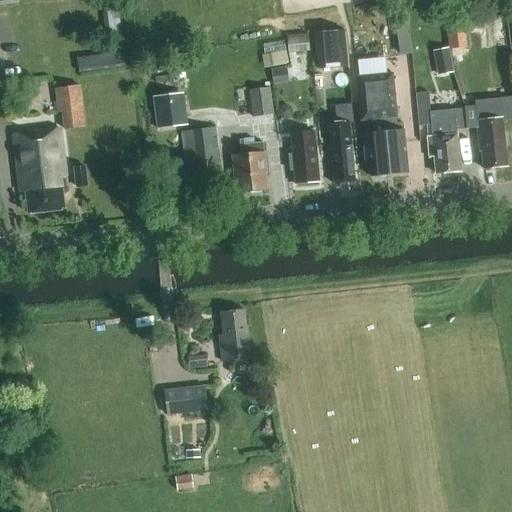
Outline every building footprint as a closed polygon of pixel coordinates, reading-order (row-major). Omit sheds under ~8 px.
[(406,52),(417,51),(415,20),(404,20),(406,52)] [(344,31),(315,33),(318,69),(347,67),(344,31)] [(309,51),(308,37),(287,39),(288,53),(309,51)] [(433,51),(437,76),(453,73),(448,48),(433,51)] [(82,57),(78,58),(80,70),(83,69),(126,64),(124,52),(82,57)] [(392,73),(356,77),(360,121),(365,121),(368,148),(364,149),(365,160),(369,160),(371,176),(372,176),(376,179),(383,178),(385,175),(407,172),(403,130),(402,122),(397,123),(392,73)] [(62,112),(64,129),(85,127),(80,85),(55,88),(57,112),(62,112)] [(249,90),(252,117),(273,115),(269,88),(249,90)] [(418,125),(430,124),(427,92),(415,94),(418,125)] [(152,97),(157,129),(182,126),(178,94),(152,97)] [(479,127),(477,128),(479,152),(481,152),(483,169),(507,166),(505,149),(508,146),(507,134),(504,132),(502,120),(511,118),(511,107),(511,100),(477,103),(479,127)] [(466,129),(464,109),(430,112),(432,136),(427,137),(428,158),(434,157),(436,174),(460,172),(456,130),(466,129)] [(328,123),(330,141),(331,153),(334,184),(354,182),(349,120),(328,123)] [(215,128),(182,132),(187,173),(221,169),(215,128)] [(64,178),(66,178),(60,129),(13,135),(20,192),(25,192),(28,214),(65,210),(62,187),(65,187),(64,178)] [(295,185),(305,184),(307,186),(313,185),(315,183),(319,183),(316,153),(314,130),(291,132),(293,155),(289,155),(290,171),(294,170),(295,185)] [(264,174),(267,174),(264,152),(263,143),(244,144),(243,140),(239,140),(241,155),(232,156),(234,178),(237,177),(239,194),(265,191),(264,174)] [(84,166),(73,168),(76,188),(87,186),(84,166)] [(220,336),(224,363),(252,360),(251,350),(254,350),(252,335),(248,336),(244,311),(222,314),(225,335),(220,336)] [(194,355),(195,366),(208,364),(206,353),(194,355)] [(208,411),(205,385),(164,390),(167,415),(208,411)] [(175,477),(177,490),(193,489),(191,475),(175,477)]
